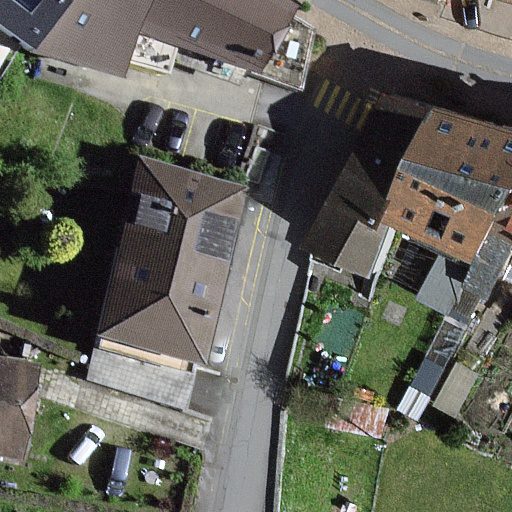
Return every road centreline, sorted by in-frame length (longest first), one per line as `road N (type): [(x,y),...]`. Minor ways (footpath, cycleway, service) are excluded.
road 1 (residential): [(233,511),(303,178),(369,16)]
road 2 (residential): [(511,72),(455,58),(369,16)]
